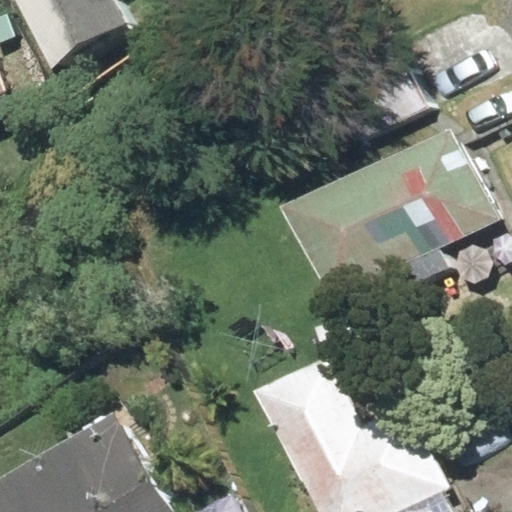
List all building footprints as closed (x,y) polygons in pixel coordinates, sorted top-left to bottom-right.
[(146,38),(123,0),(19,0),(67,83),(146,38)] [(0,71),(0,128),(23,117),(0,71)] [(511,223),(471,139),(300,216),(340,306),(511,229),(511,223)] [(465,511),(459,498),(464,495),(392,344),(273,401),(326,511),(465,511)] [(186,511),(129,419),(2,497),(11,511),(186,511)]
